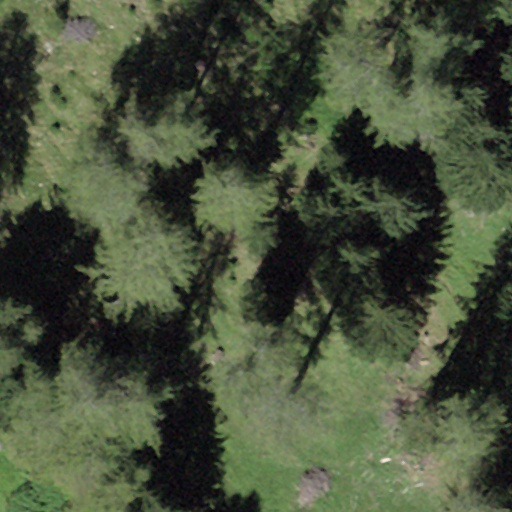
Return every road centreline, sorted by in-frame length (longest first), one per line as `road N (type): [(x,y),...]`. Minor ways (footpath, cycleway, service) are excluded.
road 1 (track): [(0,397),(99,511)]
road 2 (track): [(511,113),(442,0)]
